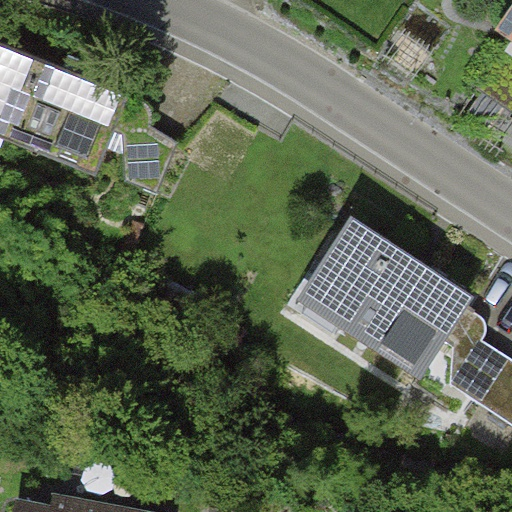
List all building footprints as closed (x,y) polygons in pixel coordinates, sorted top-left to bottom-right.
[(511,17),(494,45),(500,48),(472,89),(511,115),(511,17)] [(0,150),(98,187),(118,140),(127,143),(128,191),(159,203),(179,151),(149,133),(152,126),(150,119),(145,112),(137,106),(0,54),(0,150)] [(482,321),(352,232),(302,311),(425,392),(450,348),(457,352),(452,395),(511,432),(511,363),(484,346),(487,340),(488,333),(486,326),(482,321)] [(273,511),(276,501),(215,490),(210,511),(273,511)] [(21,506),(19,511),(109,511),(52,502),(50,511),(21,506)]
